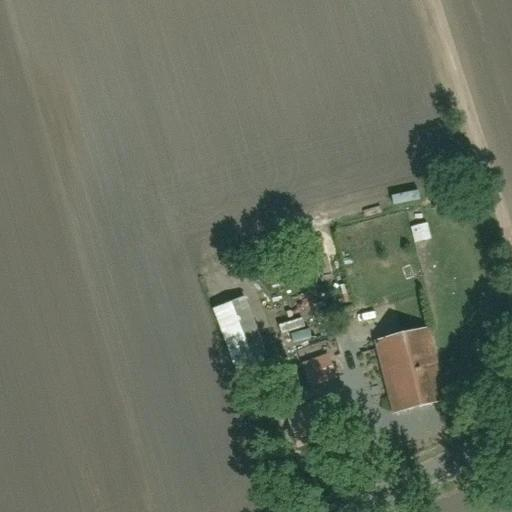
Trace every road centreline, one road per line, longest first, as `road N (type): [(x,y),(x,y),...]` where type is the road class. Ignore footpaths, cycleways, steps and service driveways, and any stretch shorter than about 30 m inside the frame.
road 1 (track): [(511,250),(422,0)]
road 2 (tertiary): [(511,435),(348,511)]
